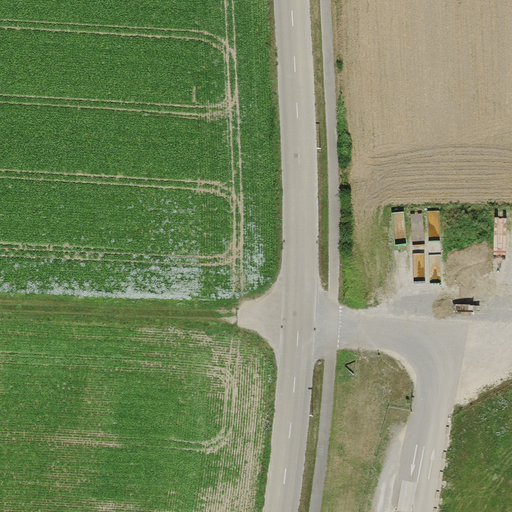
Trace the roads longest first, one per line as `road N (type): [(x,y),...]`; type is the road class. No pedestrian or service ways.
road 1 (residential): [(290,0),(298,323),(278,511)]
road 2 (track): [(298,323),(511,358)]
